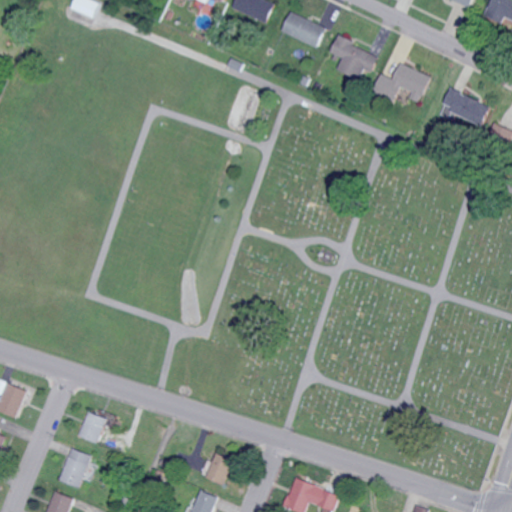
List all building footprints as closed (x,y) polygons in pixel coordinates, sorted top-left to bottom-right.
[(79,0),(76,9),(98,18),(104,3),(96,0),(79,0)] [(278,4),(268,0),(237,0),(234,8),(270,23),(278,4)] [(454,0),(471,8),(474,0),(454,0)] [(511,0),(494,0),(487,16),(503,23),(506,17),(511,19),(511,0)] [(285,33),(321,46),(329,26),(292,12),(285,33)] [(340,37),(333,53),(345,58),(340,70),(363,80),(367,69),(374,72),(382,54),(340,37)] [(434,77),(403,63),(396,79),(386,74),(378,91),(397,100),(403,87),(414,92),(411,98),(422,103),(434,77)] [(456,117),(511,138),(511,127),(488,119),(493,105),(451,89),(441,115),(455,120),(456,117)] [(21,416),(30,389),(9,382),(0,410),(21,416)] [(100,442),(110,418),(92,410),(82,434),(100,442)] [(0,433),(0,458),(1,458),(8,436),(0,433)] [(63,479),(84,487),(95,454),(75,447),(63,479)] [(226,484),(236,459),(218,452),(208,477),(226,484)] [(214,460),(208,458),(203,472),(209,474),(214,460)] [(303,511),(307,511),(311,502),(325,506),(323,511),(334,511),(341,493),(297,477),(287,506),(303,511)] [(71,511),(76,496),(57,490),(50,511),(71,511)] [(186,511),(213,511),(218,495),(201,490),(196,508),(188,506),(186,511)]
